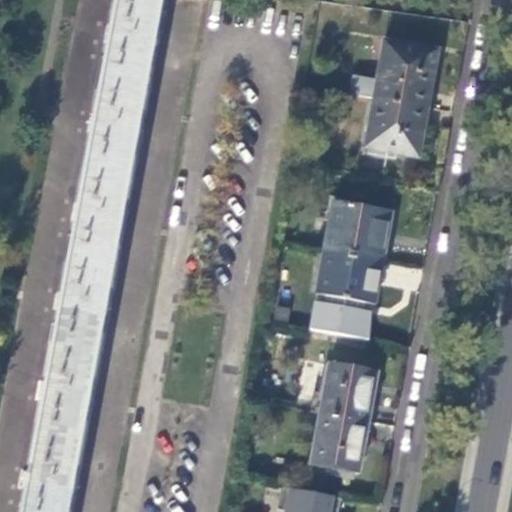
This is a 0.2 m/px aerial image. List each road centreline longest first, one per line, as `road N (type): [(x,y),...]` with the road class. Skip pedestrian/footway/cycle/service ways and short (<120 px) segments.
road 1 (residential): [(500,0),(397,511)]
road 2 (tertiary): [(511,349),(482,511)]
